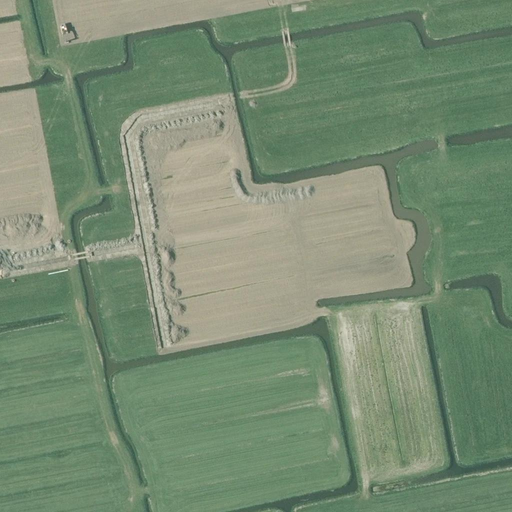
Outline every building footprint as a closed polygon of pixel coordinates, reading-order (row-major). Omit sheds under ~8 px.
[(185,0),(164,0),(166,9),(173,8),(174,17),(188,15),(185,0)] [(206,0),(185,0),(188,15),(202,12),(201,3),(207,2),(206,0)] [(150,3),(139,5),(143,23),(154,21),(150,3)] [(139,5),(129,7),(132,25),(143,23),(139,5)] [(129,7),(118,9),(122,28),(122,27),(132,25),(129,7)] [(118,10),(108,12),(111,30),(122,28),(118,9),(118,10)] [(108,12),(97,14),(100,32),(111,30),(108,12)] [(97,14),(86,15),(90,35),(90,34),(100,32),(97,14)] [(86,15),(75,18),(79,36),(80,36),(90,35),(86,15)] [(511,65),(451,77),(455,99),(511,89),(511,93),(511,97),(506,99),(511,134),(511,137),(510,138),(511,150),(511,65)] [(397,89),(386,91),(390,110),(401,108),(397,89)] [(386,91),(378,93),(381,112),(390,110),(386,91)] [(369,92),(361,93),(364,112),(373,111),(370,94),(369,92)] [(361,93),(353,95),(356,114),(364,112),(361,93)] [(378,93),(370,94),(373,111),(373,113),(381,112),(378,93)] [(353,95),(341,97),(345,116),(356,114),(353,95)] [(311,103),(300,105),(303,124),(314,122),(311,103)] [(300,105),(290,106),(293,125),(303,124),(300,105)] [(290,106),(280,108),(280,111),(283,127),(293,125),(290,106)] [(280,111),(270,112),(273,131),(283,130),(283,127),(280,111)] [(270,112),(259,114),(262,133),(273,131),(270,112)] [(222,119),(210,121),(214,142),(226,140),(227,144),(234,143),(232,130),(225,131),(222,119)] [(201,135),(193,137),(196,150),(203,148),(202,144),(214,142),(210,121),(199,123),(201,135)] [(164,133),(143,137),(145,149),(166,145),(164,133)] [(368,141),(349,144),(351,154),(370,151),(368,141)] [(166,145),(145,149),(147,161),(159,159),(161,166),(174,164),(173,156),(168,157),(166,145)] [(318,150),(299,153),(301,163),(320,160),(318,150)] [(370,151),(351,154),(353,164),(357,164),(372,161),(370,151)] [(320,160),(301,163),(303,173),(318,171),(322,170),(320,160)] [(372,161),(357,164),(358,172),(377,168),(376,160),(372,161)] [(377,168),(358,172),(359,180),(379,177),(377,168)] [(303,173),(299,174),(301,182),(320,179),(318,171),(303,173)] [(164,182),(151,185),(154,196),(175,193),(173,181),(177,180),(176,173),(162,175),(164,182)] [(379,177),(359,180),(361,189),(380,185),(379,177)] [(320,179),(301,182),(302,191),(321,187),(320,179)] [(380,185),(361,189),(363,197),(382,193),(380,185)] [(321,187),(302,191),(304,199),(323,196),(321,187)] [(175,193),(154,196),(156,208),(168,206),(169,214),(183,211),(181,204),(177,204),(175,193)] [(382,193),(363,197),(364,205),(379,202),(383,202),(382,193)] [(323,196),(304,199),(305,207),(324,204),(323,196)] [(364,205),(360,206),(362,216),(381,212),(379,202),(364,205)] [(324,204),(305,207),(307,216),(310,215),(326,212),(324,204)] [(326,212),(310,215),(312,225),(331,222),(329,211),(326,212)] [(381,212),(362,216),(364,226),(383,222),(381,212)] [(172,230),(160,232),(162,244),(183,240),(181,228),(186,227),(184,220),(171,222),(172,230)] [(331,222),(312,225),(314,235),(333,232),(331,222)] [(505,229),(494,231),(497,250),(508,248),(505,229)] [(494,231),(485,233),(489,252),(497,250),(494,231)] [(468,233),(460,235),(463,254),(472,252),(469,236),(468,233)] [(485,233),(477,234),(480,253),(489,252),(485,233)] [(477,234),(469,236),(472,252),(472,255),(480,253),(477,234)] [(460,235),(452,236),(455,256),(463,254),(460,235)] [(452,236),(443,238),(447,257),(455,256),(452,236)] [(443,238),(435,239),(439,259),(447,257),(443,238)] [(435,239),(424,242),(428,261),(439,259),(435,239)] [(183,240),(162,244),(164,256),(177,253),(178,261),(191,259),(190,251),(186,252),(183,240)] [(413,246),(403,248),(406,267),(416,265),(413,246)] [(403,248),(394,249),(398,268),(406,267),(403,248)] [(394,249),(386,251),(389,270),(398,268),(394,249)] [(386,251),(378,252),(381,271),(389,270),(386,251)] [(378,252),(368,254),(371,273),(381,271),(378,252)] [(338,260),(327,262),(331,281),(342,279),(338,260)] [(327,262),(319,263),(322,282),(331,281),(327,262)] [(319,263),(311,265),(314,284),(322,282),(319,263)] [(311,265),(299,267),(303,286),(314,284),(311,265)] [(289,266),(278,268),(281,287),(292,285),(289,266)] [(181,277),(169,279),(171,291),(192,287),(190,276),(194,275),(193,267),(180,270),(181,277)] [(278,268),(268,270),(271,289),(281,287),(278,268)] [(268,270),(258,272),(258,274),(261,291),(271,289),(268,270)] [(258,274),(248,276),(251,295),(261,293),(261,291),(258,274)] [(248,276),(238,278),(241,297),(251,295),(248,276)] [(238,278),(227,280),(230,299),(241,297),(238,278)] [(192,287),(171,291),(173,303),(185,301),(187,308),(200,306),(199,298),(194,299),(192,287)]
